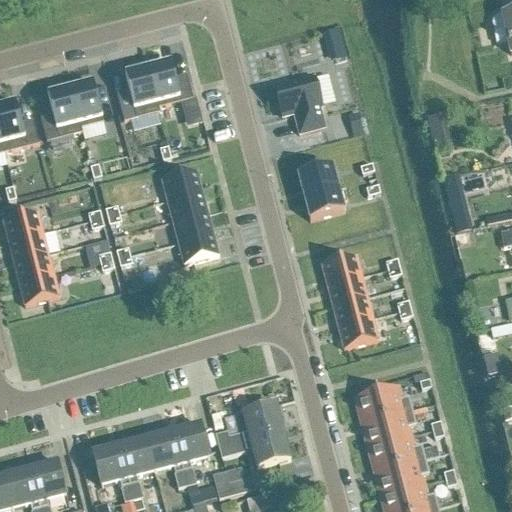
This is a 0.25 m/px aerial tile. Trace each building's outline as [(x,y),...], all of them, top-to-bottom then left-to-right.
[(511,19),(503,21),(502,18),(486,21),(491,48),(508,45),(511,60),(511,59),(511,19)] [(170,69),(148,74),(159,114),(180,108),(193,105),(187,81),(175,84),(170,69)] [(129,96),(117,99),(124,128),(160,118),(159,114),(148,74),(125,81),(129,96)] [(314,83),(275,94),(282,122),(295,119),(300,140),(325,134),(319,113),(322,112),(314,83)] [(93,89),(71,95),(81,134),(103,128),(93,89)] [(52,121),(40,124),(47,148),(50,147),(73,141),(82,139),(81,134),(71,95),(47,101),(52,121)] [(16,109),(0,113),(0,142),(4,159),(39,150),(33,126),(21,129),(16,109)] [(358,120),(347,122),(352,139),(362,137),(358,120)] [(452,153),(444,120),(427,123),(434,157),(452,153)] [(168,153),(160,155),(163,167),(171,165),(168,153)] [(374,178),(372,170),(361,173),(363,181),(374,178)] [(98,171),(91,173),(93,185),(95,185),(101,183),(98,171)] [(304,206),(339,197),(333,175),(298,184),(304,206)] [(167,208),(203,198),(198,177),(161,187),(167,208)] [(458,178),(446,182),(460,234),(472,231),(458,178)] [(366,194),(368,202),(380,199),(378,191),(366,194)] [(13,194),(6,196),(8,207),(16,205),(13,194)] [(310,228),(345,219),(339,197),(304,206),(310,228)] [(209,219),(203,198),(167,208),(172,229),(209,219)] [(108,223),(120,220),(118,212),(106,215),(108,223)] [(88,220),(90,227),(101,224),(99,217),(88,220)] [(39,218),(2,227),(8,249),(44,239),(39,218)] [(215,241),(209,219),(172,229),(178,250),(215,241)] [(122,228),(120,220),(108,223),(110,231),(122,228)] [(101,224),(90,227),(92,235),(103,232),(101,224)] [(511,236),(500,239),(503,254),(511,251),(511,236)] [(44,239),(8,249),(13,270),(50,261),(44,239)] [(215,241),(178,250),(184,272),(220,262),(215,241)] [(117,258),(119,265),(131,262),(129,255),(117,258)] [(99,262),(101,270),(112,267),(110,259),(99,262)] [(50,261),(13,270),(19,291),(55,282),(50,261)] [(131,262),(119,265),(121,273),(133,270),(131,262)] [(326,293),(363,283),(357,262),(321,272),(326,293)] [(386,268),(388,276),(399,273),(397,265),(386,268)] [(112,267),(101,270),(103,278),(114,275),(112,267)] [(399,273),(388,276),(390,284),(401,281),(399,273)] [(55,282),(19,291),(24,313),(61,303),(55,282)] [(368,305),(363,283),(326,293),(332,314),(368,305)] [(368,305),(332,314),(338,335),(374,326),(368,305)] [(399,319),(410,316),(408,308),(397,311),(399,319)] [(412,323),(410,316),(399,319),(401,326),(412,323)] [(374,326),(338,335),(343,356),(379,346),(374,326)] [(493,378),(505,373),(497,356),(485,361),(493,378)] [(431,393),(429,386),(420,388),(422,396),(431,393)] [(357,404),(362,422),(365,422),(367,428),(412,417),(408,403),(399,405),(396,394),(357,404)] [(511,425),(511,411),(501,414),(504,427),(511,425)] [(219,456),(283,439),(276,412),(243,420),(248,441),(242,442),(241,439),(229,443),(227,438),(215,441),(219,456)] [(415,430),(412,417),(367,428),(369,435),(365,436),(370,454),(409,443),(406,433),(415,430)] [(433,438),(442,435),(441,428),(431,430),(433,438)] [(173,438),(187,492),(197,490),(193,476),(190,476),(189,470),(209,465),(200,431),(173,438)] [(444,442),(442,435),(433,438),(435,445),(444,442)] [(179,494),(187,492),(173,438),(146,445),(155,479),(176,473),(177,480),(175,480),(179,494)] [(283,439),(219,456),(221,464),(246,458),(246,455),(252,453),(257,475),(290,466),(283,439)] [(370,454),(374,471),(378,470),(380,477),(425,465),(422,457),(421,452),(412,454),(409,443),(370,454)] [(136,484),(155,479),(146,445),(119,452),(133,506),(143,504),(139,490),(138,490),(136,484)] [(125,509),(133,506),(119,452),(92,459),(101,493),(121,487),(123,494),(121,495),(125,509)] [(435,453),(422,457),(425,465),(437,462),(435,453)] [(378,485),(383,503),(422,492),(419,482),(428,479),(425,465),(380,477),(381,484),(378,485)] [(30,476),(39,511),(46,511),(45,507),(66,502),(57,469),(30,476)] [(39,511),(30,476),(3,483),(10,511),(26,511),(31,511),(39,511)] [(446,486),(455,484),(453,477),(444,479),(446,486)] [(229,489),(226,478),(213,482),(219,506),(255,496),(252,484),(229,489)] [(0,511),(10,511),(3,483),(0,483),(0,511)] [(457,491),(455,484),(446,486),(447,494),(457,491)] [(436,511),(434,501),(425,503),(422,492),(383,503),(385,511),(436,511)] [(249,511),(273,511),(274,511),(271,500),(248,506),(249,511)]
